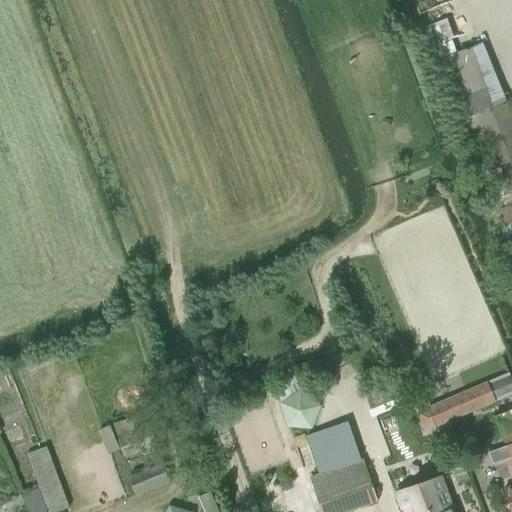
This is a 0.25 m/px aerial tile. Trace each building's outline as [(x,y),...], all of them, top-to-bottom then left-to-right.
[(473,118),(461,122),(475,159),(487,155),(506,208),(511,205),(511,107),(510,101),(472,115),(473,118)] [(431,408),(426,395),(413,400),(424,429),(437,424),(438,426),(496,402),(494,398),(511,390),(511,379),(510,375),(488,384),(431,408)] [(303,392),(284,404),(290,425),(312,427),(320,406),(303,392)] [(511,409),(494,417),(504,444),(511,440),(511,409)] [(145,413),(114,424),(128,459),(158,448),(145,413)] [(0,431),(9,451),(26,444),(17,423),(0,430),(0,431)] [(322,511),(346,511),(378,501),(364,459),(361,460),(348,423),(308,437),(321,474),(311,478),(322,511)] [(112,425),(101,429),(109,453),(121,450),(112,425)] [(511,443),(498,449),(509,476),(511,474),(511,443)] [(49,511),(57,511),(70,507),(48,446),(28,453),(49,511)] [(162,463),(129,476),(136,495),(169,482),(162,463)] [(464,466),(453,470),(457,482),(468,479),(464,466)] [(404,511),(453,511),(441,477),(397,493),(404,511)] [(38,489),(21,495),(27,511),(46,511),(47,511),(38,489)] [(209,492),(198,497),(204,511),(217,511),(210,492),(209,492)]
